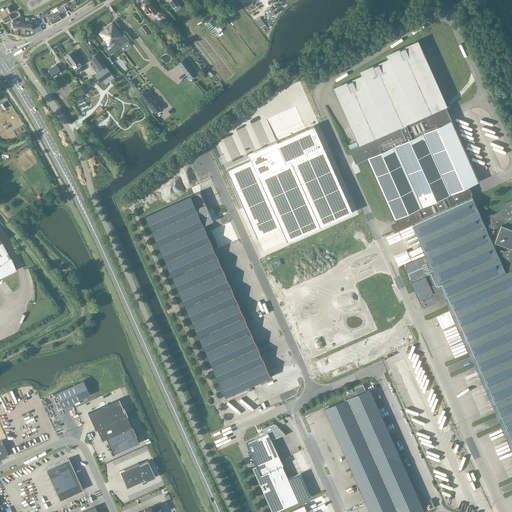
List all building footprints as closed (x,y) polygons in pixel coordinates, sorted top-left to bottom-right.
[(174,8),(182,3),(179,0),(171,0),(169,1),(174,8)] [(147,3),(141,7),(147,14),(151,11),(153,15),(157,12),(152,5),(150,6),(147,3)] [(63,6),(57,9),(60,15),(66,11),(63,6)] [(52,24),(61,19),(59,15),(60,15),(57,9),(56,8),(52,10),(53,12),(47,15),(52,24)] [(210,31),(216,26),(211,20),(210,20),(208,18),(203,21),(210,31)] [(98,33),(102,38),(109,33),(116,27),(112,22),(98,33)] [(116,27),(109,33),(119,47),(128,40),(124,34),(122,35),(116,27)] [(108,55),(119,47),(109,33),(102,38),(103,40),(99,43),(108,55)] [(362,74),(334,87),(360,144),(350,149),(356,163),(368,158),(399,230),(412,224),(473,197),(468,186),(479,181),(446,106),(447,105),(418,40),(387,54),(389,58),(361,71),(362,74)] [(97,73),(107,66),(96,51),(93,53),(94,55),(91,58),(95,64),(92,66),(97,73)] [(79,56),(76,58),(72,53),(69,55),(68,54),(64,57),(71,67),(76,64),(79,67),(84,63),(79,56)] [(113,60),(120,70),(124,67),(117,58),(113,60)] [(185,59),(179,63),(191,79),(197,75),(185,59)] [(63,75),(67,72),(64,67),(60,69),(56,64),(48,70),(52,77),(60,72),(63,75)] [(100,83),(112,74),(106,67),(95,76),(100,83)] [(152,99),(145,90),(139,94),(146,104),(147,104),(155,114),(161,109),(153,98),(152,99)] [(102,114),(96,119),(99,123),(105,119),(102,114)] [(251,162),(229,172),(264,254),(353,216),(315,128),(248,156),(251,162)] [(200,191),(145,215),(169,268),(226,397),(272,377),(258,346),(204,224),(211,220),(200,191)] [(406,264),(404,267),(406,271),(421,306),(425,307),(445,298),(511,448),(511,199),(502,204),(505,209),(488,216),(490,221),(485,223),(473,197),(412,224),(426,255),(406,264)] [(220,254),(232,253),(231,242),(233,242),(232,237),(228,237),(227,233),(220,233),(221,243),(219,243),(220,254)] [(0,276),(2,275),(6,273),(6,274),(9,271),(10,272),(14,269),(12,267),(14,267),(14,269),(15,269),(14,267),(11,261),(10,258),(8,253),(7,251),(3,245),(2,242),(0,239),(0,276)] [(395,359),(391,360),(390,357),(380,359),(382,366),(395,362),(395,359)] [(83,380),(56,393),(62,407),(90,395),(83,380)] [(363,384),(355,388),(357,393),(366,390),(363,384)] [(329,406),(345,444),(382,427),(366,390),(357,393),(329,406)] [(119,399),(88,413),(95,429),(95,430),(97,429),(126,416),(127,416),(127,415),(123,406),(123,407),(122,407),(119,399)] [(300,417),(303,424),(312,420),(309,413),(300,417)] [(126,416),(97,429),(102,440),(106,438),(109,445),(111,449),(110,449),(112,455),(139,443),(135,436),(136,436),(132,426),(132,427),(131,427),(126,416)] [(290,481),(278,455),(272,440),(285,434),(286,435),(278,426),(278,427),(279,427),(276,428),(274,423),(262,429),(264,434),(246,442),(256,465),(257,465),(252,467),(272,511),(275,511),(312,497),(303,475),(290,481)] [(364,487),(383,479),(376,464),(395,456),(382,427),(345,444),(364,487)] [(2,440),(0,441),(0,459),(9,455),(2,440)] [(376,464),(383,479),(402,470),(395,456),(376,464)] [(69,458),(46,469),(60,500),(55,502),(59,511),(62,511),(88,500),(69,458)] [(138,463),(120,471),(127,488),(146,479),(147,481),(155,477),(148,460),(139,464),(138,463)] [(371,501),(389,493),(408,485),(402,470),(383,479),(364,487),(371,501)] [(419,511),(408,485),(389,493),(395,508),(385,511),(419,511)] [(483,493),(484,490),(472,485),(470,488),(483,493)] [(26,490),(17,494),(24,511),(26,511),(34,509),(26,490)] [(486,500),(487,495),(474,491),(473,494),(475,495),(474,499),(487,503),(488,500),(486,500)] [(389,493),(371,501),(375,511),(385,511),(395,508),(389,493)] [(489,511),(491,506),(478,501),(477,504),(481,506),(480,508),(489,511)]
